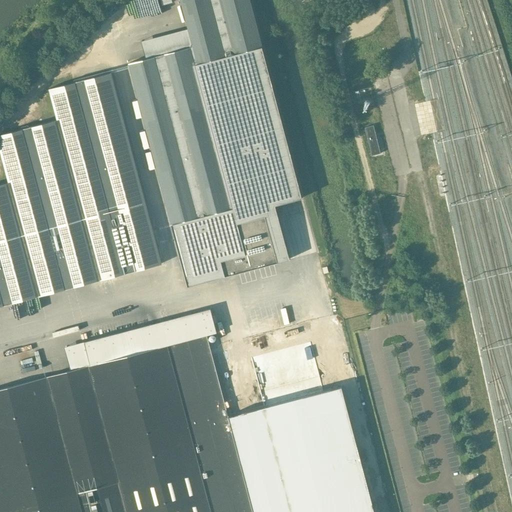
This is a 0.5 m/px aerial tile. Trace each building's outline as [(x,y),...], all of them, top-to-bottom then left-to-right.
[(176,240),(188,286),(290,259),(276,205),(302,198),(263,47),(250,0),(180,0),(192,43),(191,47),(129,63),(176,240)] [(377,36),(347,43),(351,56),(381,49),(377,36)] [(0,306),(4,305),(162,264),(112,72),(49,89),(57,119),(0,134),(0,148),(9,182),(0,184),(0,306)] [(365,128),(372,156),(380,153),(373,125),(365,128)] [(270,354),(297,348),(286,298),(269,302),(270,306),(254,310),(257,326),(245,329),(249,345),(258,342),(260,349),(269,347),(270,354)] [(0,511),(375,511),(342,386),(228,416),(207,334),(217,332),(211,308),(84,341),(90,365),(0,388),(0,511)] [(323,366),(346,360),(336,321),(313,326),(323,366)]
